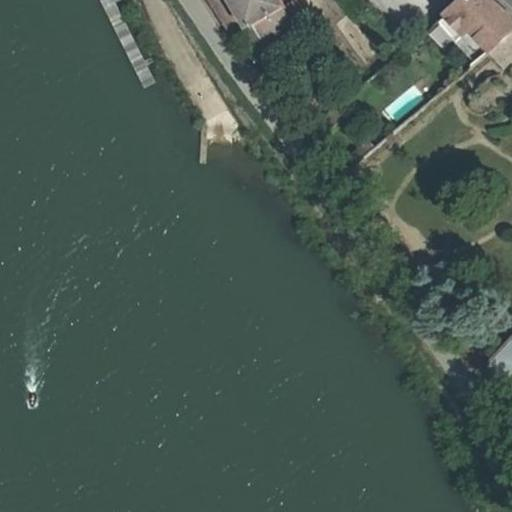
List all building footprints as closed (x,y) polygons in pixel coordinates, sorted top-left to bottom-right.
[(248,29),(252,26),(236,0),(213,0),(236,36),(248,29)] [(303,38),(285,6),(288,5),(285,0),(236,0),(252,26),(248,29),(269,61),(303,38)] [(285,6),(303,38),(316,32),(298,0),(296,0),(288,5),(285,6)] [(495,50),(511,34),(511,17),(492,0),(464,0),(448,13),(467,34),(474,28),(495,50)] [(511,34),(495,50),(510,65),(511,62),(511,34)] [(398,144),(404,139),(398,134),(393,139),(398,144)] [(511,377),(511,337),(487,364),(502,388),(511,377)]
